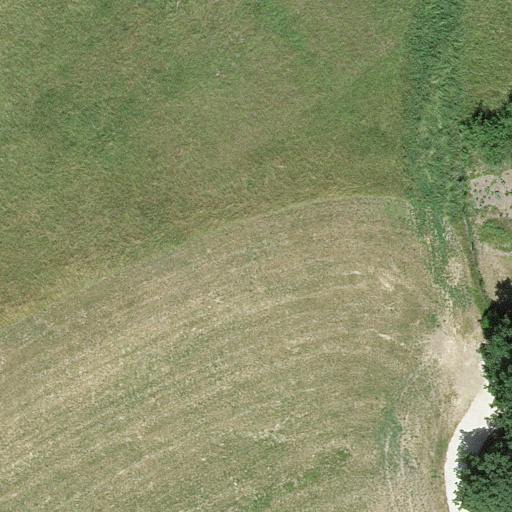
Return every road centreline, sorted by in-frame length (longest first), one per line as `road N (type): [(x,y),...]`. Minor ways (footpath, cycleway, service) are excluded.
road 1 (track): [(509,383),(481,356),(437,185),(448,0)]
road 2 (track): [(511,383),(468,441),(460,469),(469,511)]
